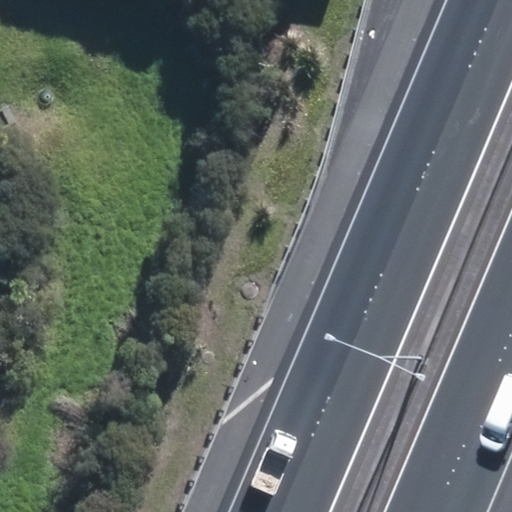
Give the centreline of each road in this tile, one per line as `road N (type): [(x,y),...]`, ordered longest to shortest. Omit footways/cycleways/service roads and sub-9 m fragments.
road 1 (motorway): [(280,511),(500,0)]
road 2 (motorway): [(511,334),(437,511)]
